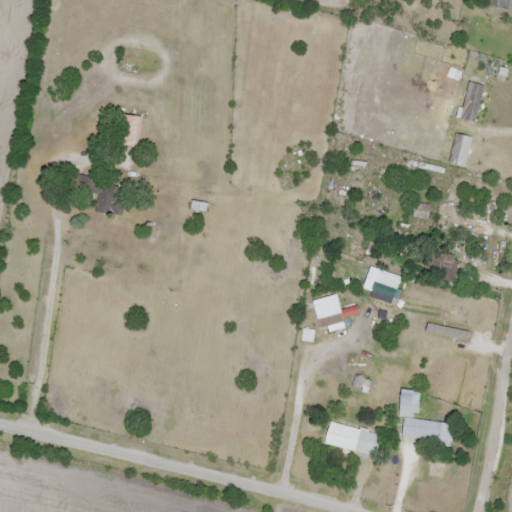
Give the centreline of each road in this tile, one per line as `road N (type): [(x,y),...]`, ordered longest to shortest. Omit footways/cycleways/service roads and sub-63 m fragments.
road 1 (residential): [(346,511),(0,410)]
road 2 (residential): [(456,511),(511,246)]
